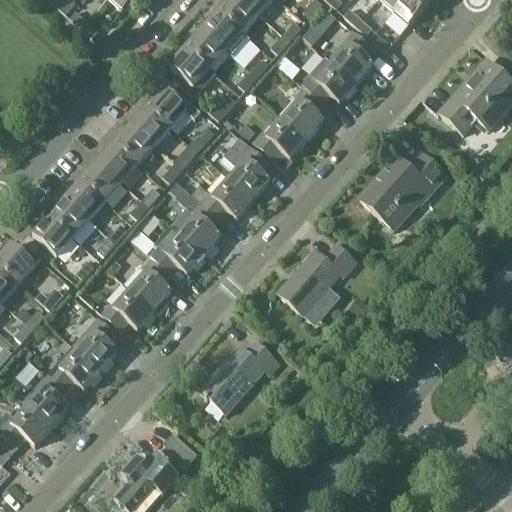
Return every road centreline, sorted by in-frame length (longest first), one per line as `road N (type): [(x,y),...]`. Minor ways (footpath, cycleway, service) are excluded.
road 1 (residential): [(36,511),(486,2)]
road 2 (tertiary): [(306,511),(511,279)]
road 3 (residential): [(2,204),(183,0)]
